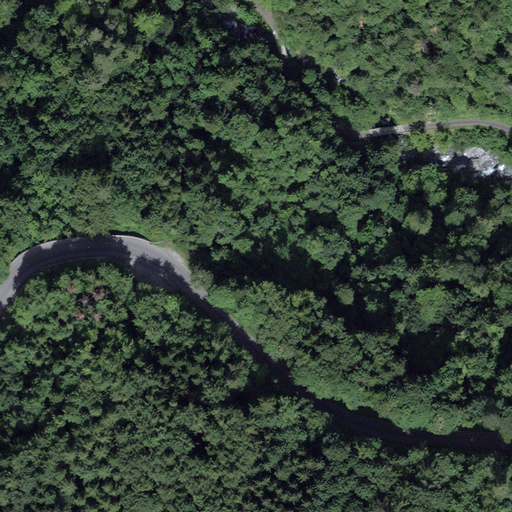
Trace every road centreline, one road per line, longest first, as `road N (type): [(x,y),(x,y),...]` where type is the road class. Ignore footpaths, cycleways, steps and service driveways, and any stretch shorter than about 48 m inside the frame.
road 1 (tertiary): [(0,299),(43,255),(130,248),(174,273),(333,411),(402,432),(511,442)]
road 2 (unclassified): [(251,0),(272,24),(302,90),(343,129),(360,134),(475,121),(511,132)]
